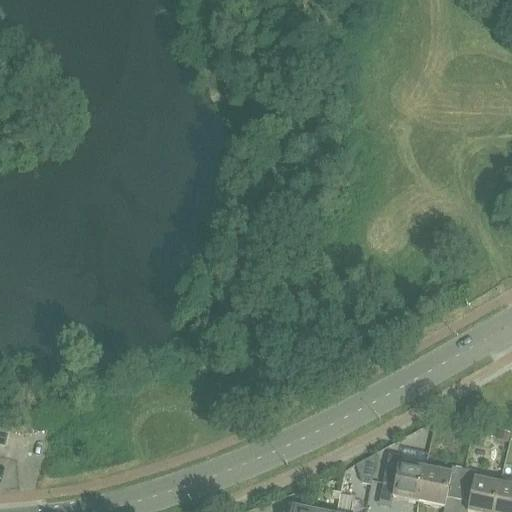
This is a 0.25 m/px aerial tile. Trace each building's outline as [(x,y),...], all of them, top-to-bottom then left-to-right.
[(499,430),(496,440),(509,443),(511,434),(499,430)] [(0,446),(6,447),(8,437),(9,434),(0,432),(0,446)] [(393,496),(418,501),(426,467),(401,461),(402,456),(389,454),(383,484),(395,487),(393,496)] [(371,487),(376,457),(356,467),(362,485),(371,487)] [(447,498),(458,500),(465,470),(453,467),(452,472),(426,467),(418,501),(445,507),(447,498)] [(477,472),(465,470),(458,500),(471,503),(468,511),(494,511),(501,483),(476,478),(477,472)] [(511,511),(511,485),(501,483),(494,511),(511,511)]
